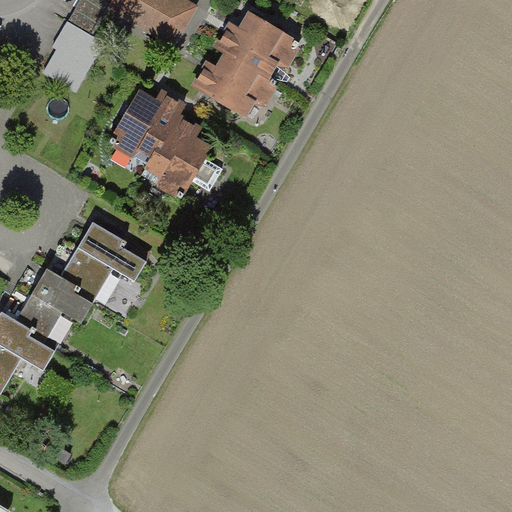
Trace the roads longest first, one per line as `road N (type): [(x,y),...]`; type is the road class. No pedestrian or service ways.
road 1 (residential): [(383,0),(87,500)]
road 2 (residential): [(17,1),(33,24),(37,52),(0,132)]
